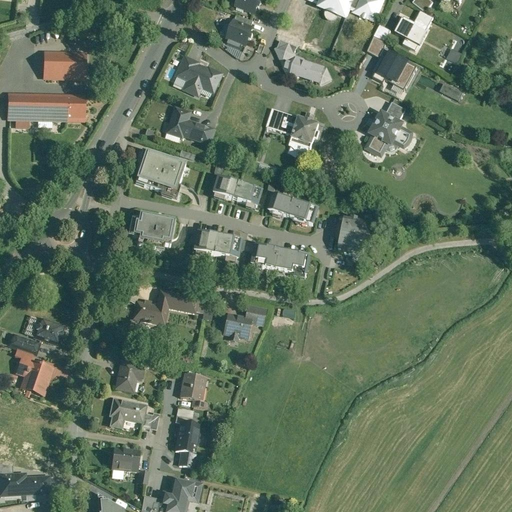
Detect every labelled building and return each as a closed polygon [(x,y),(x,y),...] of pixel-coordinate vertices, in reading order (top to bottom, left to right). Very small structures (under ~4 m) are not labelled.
[(239,0),(236,7),(238,8),(237,11),(243,14),(244,10),(255,14),(260,0),(239,0)] [(323,0),(321,6),(320,8),(322,8),(321,10),(328,12),(337,17),(344,19),(345,18),(346,19),(350,10),(353,0),(323,0)] [(360,0),(353,0),(350,10),(355,12),(360,0)] [(383,2),(377,0),(360,0),(355,12),(354,14),(361,17),(360,19),(367,22),(368,20),(375,23),(383,2)] [(433,4),(427,0),(416,0),(413,4),(425,14),(433,4)] [(337,17),(328,12),(327,14),(326,14),(325,15),(325,17),(325,18),(326,19),(326,20),(327,21),(328,22),(329,23),(331,23),(332,23),(334,23),(335,22),(337,21),(338,20),(338,19),(337,18),(337,17)] [(404,19),(395,35),(405,41),(402,47),(415,54),(435,21),(419,13),(413,24),(404,19)] [(253,23),(237,17),(234,23),(251,30),(253,23)] [(251,30),(234,23),(228,39),(230,40),(228,43),(234,46),(236,42),(246,46),(253,31),(251,30)] [(379,28),(375,38),(387,44),(392,35),(379,28)] [(297,49),(280,42),(277,52),(282,64),(295,58),(294,56),(297,49)] [(9,50),(0,52),(0,62),(12,60),(10,50),(9,50)] [(458,65),(462,54),(451,51),(448,62),(458,65)] [(85,56),(45,55),(45,80),(85,81),(85,56)] [(396,57),(377,63),(381,74),(380,77),(375,87),(374,88),(375,88),(391,97),(392,98),(392,97),(399,86),(409,82),(410,82),(409,81),(409,82),(407,73),(408,72),(409,72),(406,63),(406,62),(405,63),(399,65),(397,58),(396,57)] [(303,64),(299,66),(295,58),(282,64),(284,67),(290,69),(290,71),(290,72),(290,73),(291,74),(289,79),(290,79),(291,76),(295,78),(296,78),(298,79),(299,78),(301,78),(319,84),(319,83),(321,86),(331,81),(326,71),(323,73),(324,71),(303,64)] [(201,70),(196,68),(197,66),(185,60),(178,78),(189,83),(185,91),(198,97),(202,89),(213,94),(221,77),(209,71),(208,73),(206,72),(205,72),(202,71),(201,70)] [(443,87),(440,97),(460,103),(463,94),(443,87)] [(38,97),(9,96),(9,121),(37,122),(38,97)] [(84,98),(38,97),(37,122),(84,123),(84,98)] [(406,112),(392,105),(386,118),(399,125),(406,112)] [(189,116),(176,111),(168,135),(181,139),(182,137),(208,146),(212,132),(186,124),(189,116)] [(298,121),(272,112),(267,129),(293,138),(298,121)] [(382,116),(371,136),(375,138),(368,151),(381,158),(388,145),(391,147),(393,144),(404,150),(405,149),(407,148),(408,146),(410,144),(411,142),(411,139),(411,138),(411,136),(401,130),(402,127),(399,125),(386,118),(382,116)] [(319,126),(299,119),(293,138),(291,144),(311,151),(314,140),(317,141),(320,134),(317,133),(319,126)] [(156,134),(147,131),(145,137),(155,140),(156,134)] [(168,162),(147,155),(145,162),(140,161),(136,182),(145,185),(144,189),(163,195),(163,194),(176,198),(186,167),(172,163),(171,165),(168,164),(168,162)] [(219,180),(214,197),(257,210),(262,192),(219,180)] [(275,197),(270,214),(313,228),(318,211),(275,197)] [(135,221),(132,239),(139,240),(137,248),(155,251),(156,246),(171,249),(175,223),(140,216),(139,222),(135,221)] [(372,243),(364,225),(345,221),(338,252),(361,257),(372,243)] [(240,244),(201,236),(197,258),(236,266),(240,244)] [(254,250),(250,271),(307,281),(310,260),(254,250)] [(138,289),(127,287),(123,304),(134,306),(138,289)] [(157,309),(137,305),(134,321),(164,327),(168,311),(166,311),(170,295),(160,293),(157,309)] [(198,301),(170,295),(166,311),(168,311),(168,310),(195,315),(198,301)] [(214,309),(208,307),(205,321),(211,322),(214,309)] [(266,312),(248,308),(246,321),(252,322),(251,325),(263,328),(266,312)] [(246,321),(228,317),(224,335),(230,337),(230,338),(238,340),(239,339),(248,341),(251,325),(252,322),(246,321)] [(64,328),(41,321),(39,326),(38,325),(35,334),(37,334),(35,339),(58,347),(60,342),(62,343),(65,334),(63,334),(64,328)] [(27,341),(13,336),(10,348),(18,351),(23,352),(27,341)] [(40,345),(27,341),(23,352),(33,356),(36,357),(40,345)] [(23,352),(18,351),(15,359),(22,361),(22,360),(30,363),(33,356),(23,352)] [(30,363),(22,360),(22,361),(18,372),(28,375),(23,390),(43,397),(49,379),(46,378),(49,370),(30,363)] [(155,365),(139,361),(137,367),(144,368),(144,369),(153,371),(155,365)] [(137,367),(122,364),(116,391),(130,393),(133,381),(141,383),(144,369),(144,368),(137,367)] [(216,383),(186,377),(184,384),(183,383),(182,389),(183,389),(181,401),(194,403),(209,406),(211,406),(212,405),(202,403),(204,390),(205,382),(215,384),(216,383)] [(145,409),(113,402),(110,415),(113,416),(111,429),(121,430),(122,421),(140,424),(139,430),(141,430),(141,428),(144,414),(145,409)] [(209,406),(194,403),(193,409),(207,412),(209,406)] [(152,415),(144,414),(141,428),(150,429),(152,415)] [(202,424),(177,418),(176,425),(181,426),(201,429),(202,424)] [(201,429),(181,426),(182,426),(181,432),(180,432),(179,439),(180,439),(179,446),(178,446),(176,454),(182,455),(196,458),(198,449),(197,449),(200,429),(201,430),(201,429)] [(140,456),(115,452),(112,471),(138,475),(140,456)] [(196,458),(182,455),(180,468),(194,471),(196,458)] [(0,477),(13,476),(12,467),(0,465),(0,477)] [(148,475),(142,474),(139,485),(146,486),(148,475)] [(25,481),(24,476),(13,476),(0,477),(0,496),(25,496),(25,481)] [(36,495),(50,494),(49,479),(25,481),(25,496),(36,495)] [(201,487),(174,481),(171,497),(164,495),(162,502),(161,508),(166,509),(165,511),(185,511),(188,501),(185,500),(186,494),(199,497),(201,487)] [(124,511),(98,495),(98,511),(124,511)] [(162,502),(144,498),(141,511),(158,511),(159,508),(161,508),(162,502)]
